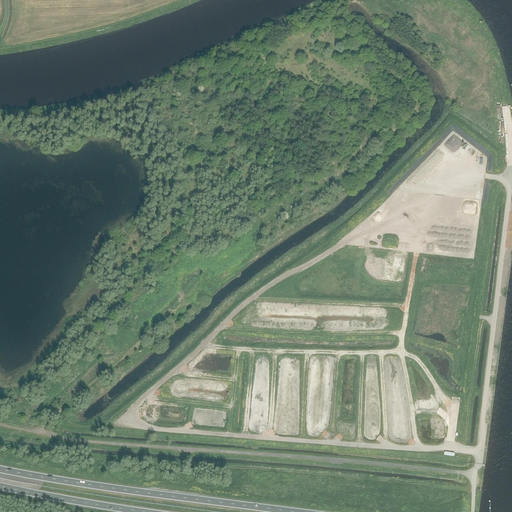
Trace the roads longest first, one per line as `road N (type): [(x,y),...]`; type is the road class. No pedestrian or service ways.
road 1 (trunk): [(294,511),(0,469)]
road 2 (trunk): [(0,486),(144,511)]
